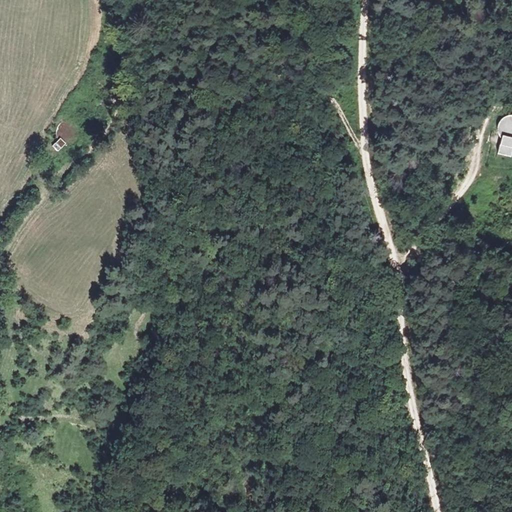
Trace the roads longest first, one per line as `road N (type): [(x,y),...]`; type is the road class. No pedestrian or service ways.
road 1 (track): [(438,511),(407,364),(400,270),(365,155),(363,0)]
road 2 (track): [(0,220),(57,182),(100,135),(113,99),(115,0)]
road 3 (track): [(401,306),(405,281),(464,183),(511,75)]
road 4 (track): [(268,0),(352,137),(364,141)]
